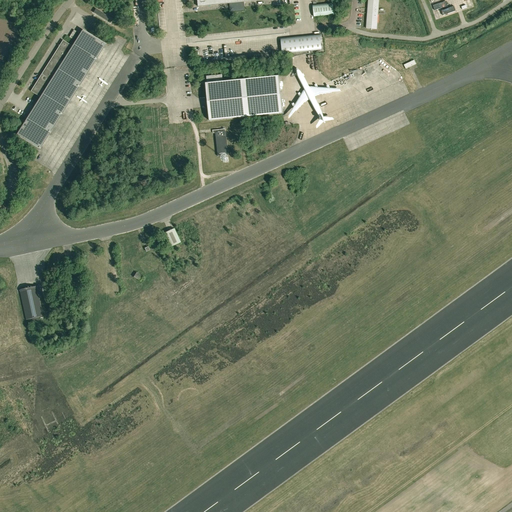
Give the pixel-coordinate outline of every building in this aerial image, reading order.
[(368,0),(368,9),(368,11),(366,28),(377,29),(378,0),(368,0)] [(446,2),(433,6),(435,11),(441,9),(443,15),(456,10),(454,4),(447,7),(446,2)] [(314,17),(334,15),(333,4),(313,6),(313,12),(314,17)] [(96,9),(93,13),(107,21),(109,17),(96,9)] [(18,132),(16,135),(39,150),(106,44),(105,44),(103,43),(82,30),(72,46),(63,40),(60,45),(59,47),(53,55),(52,56),(52,58),(51,59),(50,60),(49,61),(47,64),(46,66),(42,73),(41,75),(36,83),(35,85),(31,91),(40,97),(23,125),(21,127),(19,131),(18,132)] [(282,54),(322,50),(320,35),(281,39),(281,48),(282,54)] [(211,47),(196,48),(198,64),(213,62),(211,47)] [(404,65),(406,69),(416,64),(414,60),(404,65)] [(207,83),(206,83),(210,121),(282,113),(279,76),(223,82),(222,75),(206,76),(207,83)] [(402,110),(342,139),(349,154),(409,124),(402,110)] [(213,130),(213,133),(215,133),(218,156),(228,155),(226,131),(225,131),(225,129),(213,130)] [(174,228),(164,233),(170,247),(180,243),(174,228)] [(141,282),(143,278),(141,277),(142,276),(137,273),(134,278),(141,282)] [(35,321),(39,321),(38,317),(43,316),(36,286),(19,290),(26,320),(31,319),(32,322),(35,321)]
